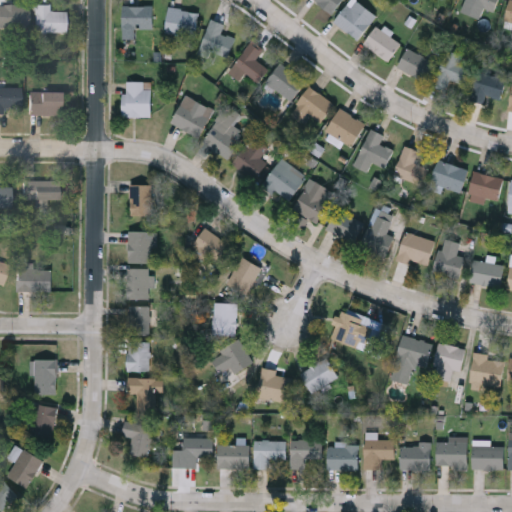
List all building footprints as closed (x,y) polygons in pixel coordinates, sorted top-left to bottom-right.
[(341,0),(331,13),(314,0),(341,0)] [(357,0),(377,17),(356,39),(334,19),(351,0),(357,0)] [(498,0),(493,12),(467,0),(498,0)] [(153,4),(153,28),(122,28),(122,4),(153,4)] [(29,29),(0,29),(0,6),(29,6),(29,29)] [(49,6),(49,13),(66,13),(66,34),(35,34),(35,6),(49,6)] [(197,36),(167,36),(167,8),(197,8),(197,36)] [(228,58),(200,50),(210,18),(225,22),(222,33),(235,37),(228,58)] [(366,37),(383,25),(399,48),(381,60),(366,37)] [(229,72),(251,41),(263,49),(256,59),(269,68),(260,82),(245,71),(240,79),(229,72)] [(435,62),(424,81),(397,66),(408,47),(435,62)] [(463,55),(460,63),(472,68),(466,85),(451,80),(447,90),(433,85),(446,49),(463,55)] [(266,81),(280,62),(305,81),(291,100),(266,81)] [(485,102),(471,99),(478,71),(507,78),(501,98),(487,94),(485,102)] [(152,115),(123,115),(123,80),(152,80),(152,115)] [(0,82),(7,82),(7,89),(21,89),(21,109),(4,109),(4,115),(0,115),(0,82)] [(299,122),(289,115),(309,85),(334,102),(322,121),(307,111),(299,122)] [(29,116),(29,93),(62,93),(62,116),(29,116)] [(171,122),(184,94),(213,107),(200,136),(171,122)] [(232,124),(245,131),(230,158),(203,142),(225,103),(240,111),(232,124)] [(366,123),(351,146),(326,129),(341,107),(366,123)] [(398,141),(383,167),(358,153),(373,127),(398,141)] [(263,156),(268,160),(255,179),(233,162),(254,134),(271,146),(263,156)] [(418,148),(414,162),(429,167),(423,184),(394,174),(404,144),(418,148)] [(306,174),(290,199),(264,182),(281,157),(306,174)] [(468,168),(460,191),(431,181),(439,158),(468,168)] [(504,177),(497,200),(468,192),(475,169),(504,177)] [(334,191),(318,221),(293,208),(310,177),(334,191)] [(60,201),(23,201),(23,182),(60,182),(60,201)] [(153,183),(153,214),(131,214),(131,183),(153,183)] [(0,189),(12,189),(12,209),(0,209),(0,189)] [(362,220),(351,240),(327,226),(337,207),(362,220)] [(363,245),(379,210),(393,217),(386,232),(394,236),(385,255),(363,245)] [(230,242),(218,260),(193,244),(205,226),(230,242)] [(156,245),(151,245),(151,261),(128,261),(128,229),(156,229),(156,245)] [(397,256),(406,230),(435,239),(426,266),(397,256)] [(465,255),(459,277),(434,271),(442,237),(460,241),(457,253),(465,255)] [(245,293),(227,280),(243,254),(262,267),(245,293)] [(504,263),(501,286),(470,281),(474,258),(504,263)] [(0,262),(9,265),(3,286),(0,285),(0,262)] [(149,266),(149,297),(128,297),(128,266),(149,266)] [(51,268),(51,292),(18,292),(18,268),(51,268)] [(237,301),(237,333),(213,333),(214,301),(237,301)] [(150,333),(128,333),(128,304),(150,304),(150,333)] [(332,337),(341,309),(364,317),(362,323),(385,331),(380,346),(374,344),(372,350),(332,337)] [(434,342),(426,369),(415,366),(410,383),(391,378),(403,334),(434,342)] [(220,372),(210,356),(240,338),(254,360),(235,372),(231,365),(220,372)] [(150,370),(128,370),(128,339),(150,339),(150,370)] [(452,368),(448,381),(431,377),(441,341),(467,347),(461,370),(452,368)] [(501,386),(471,382),(475,350),(489,352),(488,357),(504,359),(501,386)] [(339,376),(312,392),(300,372),(327,356),(339,376)] [(57,360),(57,395),(34,395),(34,360),(57,360)] [(288,401),(257,395),(262,368),(293,374),(288,401)] [(137,393),(127,393),(127,376),(157,376),(156,409),(137,409),(137,393)] [(48,444),(28,437),(39,403),(59,410),(48,444)] [(154,426),(148,457),(129,453),(133,437),(122,435),(125,420),(154,426)] [(213,436),(213,455),(197,455),(197,467),(183,467),(183,436),(213,436)] [(468,466),(438,466),(438,436),(468,436),(468,466)] [(382,457),(382,468),(364,468),(364,438),(395,438),(395,457),(382,457)] [(322,439),(322,459),(306,458),(306,468),(291,467),(292,439),(322,439)] [(269,468),(254,468),(254,440),(287,440),(287,459),(269,459),(269,468)] [(249,467),(218,467),(218,443),(249,443),(249,467)] [(401,468),(401,443),(431,443),(431,468),(401,468)] [(328,444),(359,444),(359,469),(328,469),(328,444)] [(504,467),(473,467),(473,444),(504,444),(504,467)] [(11,459),(17,447),(43,461),(28,489),(7,478),(16,462),(11,459)] [(0,510),(0,478),(1,478),(17,497),(0,510)]
